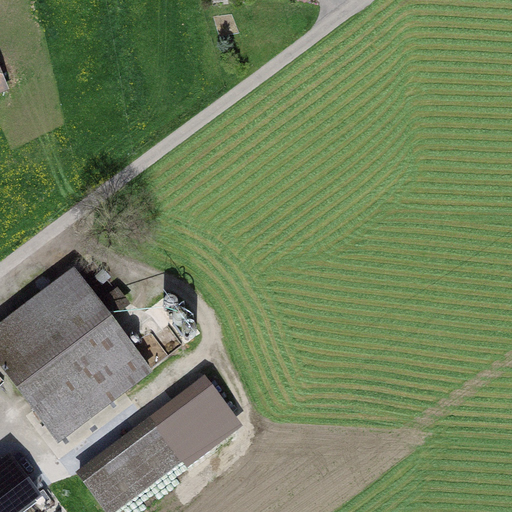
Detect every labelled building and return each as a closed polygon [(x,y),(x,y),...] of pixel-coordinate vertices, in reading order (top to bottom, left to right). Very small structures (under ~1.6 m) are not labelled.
[(0,99),(11,95),(0,70),(0,99)] [(67,271),(0,322),(0,372),(57,446),(148,376),(67,271)] [(145,334),(147,336),(149,336),(152,336),(154,335),(156,333),(157,331),(157,329),(157,327),(156,325),(154,323),(152,322),(150,321),(147,322),(145,323),(143,325),(142,328),(142,330),(143,333),(145,334)] [(136,348),(138,349),(140,350),(143,350),(145,349),(147,347),(148,345),(148,343),(148,340),(147,338),(146,336),(143,335),(141,335),(138,335),(136,337),(134,339),(134,341),(134,344),(135,346),(136,348)] [(161,407),(163,407),(164,406),(166,404),(167,403),(167,401),(167,399),(166,397),(164,396),(163,395),(161,395),(159,396),(157,397),(156,398),(156,400),(156,402),(156,404),(157,405),(159,406),(161,407)] [(151,415),(153,414),(155,414),(156,412),(157,411),(157,409),(157,407),(156,405),(155,404),(153,403),(151,403),(149,404),(148,405),(146,406),(146,408),(146,410),(146,411),(148,413),(149,414),(151,415)] [(163,427),(184,455),(214,431),(193,404),(163,427)] [(85,484),(106,511),(122,511),(180,468),(153,432),(85,484)] [(0,511),(30,511),(40,504),(4,461),(0,464),(0,511)]
